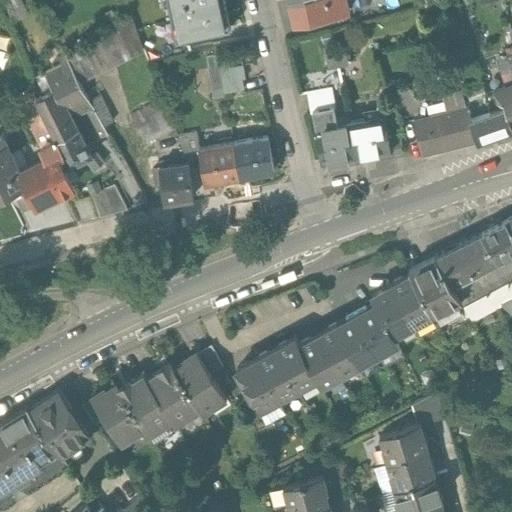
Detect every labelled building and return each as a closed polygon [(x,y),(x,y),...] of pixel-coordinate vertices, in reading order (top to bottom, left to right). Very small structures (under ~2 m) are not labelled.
[(166,0),(176,37),(231,25),(225,0),(166,0)] [(289,0),(294,19),(348,6),(346,0),(289,0)] [(485,10),(477,13),(476,8),(471,10),(478,32),(491,27),(485,10)] [(131,10),(63,45),(72,64),(79,77),(144,45),(131,10)] [(344,42),(334,44),(338,63),(348,61),(344,42)] [(334,44),(324,46),(328,65),(338,63),(334,44)] [(229,63),(218,65),(221,83),(222,91),(242,87),(240,77),(245,76),(242,62),(230,65),(229,63)] [(72,64),(46,76),(53,88),(65,108),(73,104),(78,112),(86,108),(99,135),(107,131),(103,123),(97,126),(84,101),(90,98),(88,95),(79,77),(72,64)] [(218,65),(209,66),(212,85),(221,83),(218,65)] [(479,79),(473,80),(472,76),(467,77),(468,82),(465,82),(471,99),(483,96),(479,79)] [(511,83),(495,89),(498,103),(511,99),(511,103),(511,83)] [(331,85),(305,90),(305,91),(308,91),(311,112),(312,111),(312,110),(333,106),(333,108),(335,107),(331,85)] [(65,108),(53,88),(36,96),(56,137),(76,127),(65,108)] [(112,119),(100,93),(90,98),(103,123),(112,119)] [(56,137),(36,96),(23,102),(34,126),(32,128),(41,145),(56,137)] [(103,123),(90,98),(84,101),(97,126),(103,123)] [(160,98),(127,114),(138,126),(131,130),(138,145),(175,127),(160,98)] [(350,123),(336,125),(333,108),(333,106),(312,110),(312,111),(321,162),(356,156),(350,123)] [(511,106),(503,109),(509,114),(511,126),(511,106)] [(395,108),(383,110),(384,117),(385,117),(390,150),(402,148),(395,108)] [(469,108),(446,113),(453,146),(476,140),(469,120),(471,119),(469,108)] [(471,119),(469,120),(476,140),(511,128),(511,126),(509,114),(503,109),(471,119)] [(446,113),(414,120),(422,153),(453,146),(446,113)] [(384,117),(350,123),(356,156),(390,150),(385,117),(384,117)] [(92,153),(78,126),(76,127),(56,137),(63,153),(59,155),(64,165),(92,153)] [(197,132),(178,134),(189,161),(190,168),(202,167),(198,150),(200,150),(197,132)] [(56,137),(41,145),(46,155),(20,168),(26,179),(36,201),(73,184),(64,165),(59,155),(63,153),(56,137)] [(267,138),(232,144),(238,176),(273,170),(267,138)] [(7,140),(0,143),(0,195),(7,192),(5,189),(11,186),(26,179),(20,168),(7,140)] [(200,150),(198,150),(202,167),(204,183),(238,176),(232,144),(200,150)] [(189,161),(171,163),(170,160),(158,162),(164,201),(193,196),(190,168),(189,161)] [(26,179),(11,186),(22,208),(36,201),(26,179)] [(114,183),(104,187),(112,212),(113,213),(127,208),(114,183)] [(104,187),(92,192),(99,215),(112,212),(104,187)] [(511,235),(506,223),(481,235),(499,263),(511,256),(511,235)] [(499,263),(481,235),(456,248),(475,276),(499,263)] [(452,288),(475,276),(456,248),(434,258),(452,288)] [(475,276),(452,288),(461,303),(472,321),(511,300),(511,256),(499,263),(475,276)] [(434,258),(408,271),(410,273),(433,317),(461,303),(452,288),(434,258)] [(433,317),(410,273),(390,284),(394,293),(413,327),(433,317)] [(413,327),(394,293),(347,318),(371,363),(418,337),(413,327)] [(359,366),(337,324),(318,335),(340,377),(359,366)] [(340,377),(318,335),(299,345),(317,380),(321,387),(340,377)] [(299,345),(295,337),(276,347),(298,390),(317,380),(299,345)] [(211,346),(197,355),(210,375),(222,367),(211,346)] [(298,390),(276,347),(256,358),(279,400),(298,390)] [(197,355),(174,370),(200,411),(210,404),(214,409),(226,400),(210,375),(197,355)] [(279,400),(256,358),(237,368),(245,384),(259,411),(260,410),(262,415),(266,423),(286,412),(279,400)] [(174,370),(163,377),(159,371),(146,379),(172,421),(183,414),(187,419),(200,411),(174,370)] [(143,374),(131,382),(135,387),(123,395),(142,425),(145,430),(156,423),(160,429),(172,421),(146,379),(143,374)] [(123,395),(115,383),(91,399),(104,419),(122,446),(135,437),(132,431),(142,425),(123,395)] [(259,411),(245,384),(234,389),(251,421),(262,415),(260,410),(259,411)] [(436,390),(412,402),(418,420),(420,419),(421,422),(443,415),(436,390)] [(57,392),(30,411),(59,455),(86,437),(57,392)] [(91,399),(82,405),(95,426),(104,419),(91,399)] [(27,409),(0,425),(0,487),(3,486),(16,478),(56,453),(27,409)] [(418,420),(378,433),(382,444),(381,444),(386,460),(427,448),(429,447),(421,422),(420,419),(418,420)] [(427,448),(386,460),(389,472),(388,473),(392,487),(435,475),(436,474),(427,448)] [(56,453),(16,478),(27,497),(69,471),(56,453)] [(321,471),(283,481),(287,498),(285,499),(288,511),(292,511),(329,503),(321,471)] [(435,475),(392,487),(396,499),(395,499),(399,511),(407,511),(442,501),(443,501),(435,475)] [(138,499),(124,477),(112,485),(116,490),(117,489),(129,508),(122,511),(144,511),(137,500),(138,499)] [(3,486),(0,487),(0,506),(2,506),(5,510),(15,504),(3,486)] [(445,511),(442,501),(407,511),(445,511)] [(331,511),(329,503),(292,511),(331,511)]
